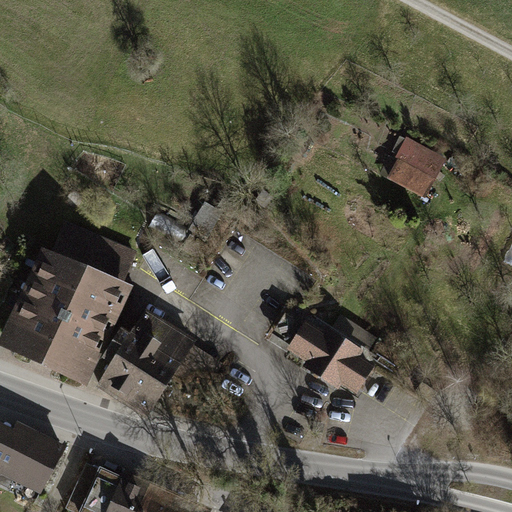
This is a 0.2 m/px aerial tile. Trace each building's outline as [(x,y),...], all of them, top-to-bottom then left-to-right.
[(446,158),(406,140),(388,182),(428,200),(446,158)] [(66,226),(50,261),(118,290),(133,255),(66,226)] [(48,260),(10,345),(82,376),(120,291),(118,290),(50,261),(48,260)] [(114,362),(99,385),(145,415),(190,346),(144,315),(131,335),(122,329),(105,356),(114,362)] [(322,332),(308,323),(289,352),(307,363),(304,368),(340,392),(344,387),(361,398),(380,370),(363,359),(368,353),(326,326),(322,332)] [(15,436),(0,428),(0,469),(41,491),(62,451),(19,429),(15,436)] [(137,511),(147,491),(102,470),(82,511),(137,511)] [(174,511),(178,505),(147,491),(137,511),(174,511)]
